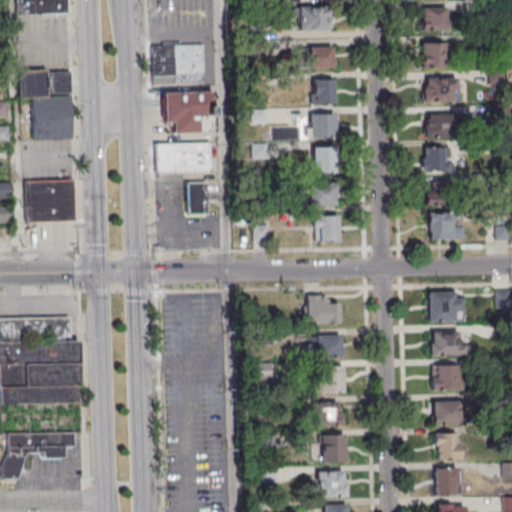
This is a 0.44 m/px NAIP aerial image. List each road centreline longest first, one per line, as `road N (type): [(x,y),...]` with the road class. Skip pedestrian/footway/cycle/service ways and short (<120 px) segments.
road 1 (residential): [(511,265),(131,272)]
road 2 (residential): [(380,268),(371,0)]
road 3 (residential): [(388,511),(380,268)]
road 4 (tertiary): [(99,272),(107,511)]
road 5 (tertiary): [(131,272),(126,109)]
road 6 (tertiary): [(138,483),(134,356)]
